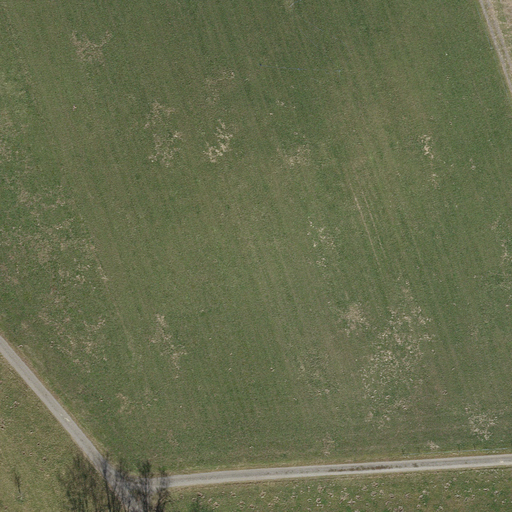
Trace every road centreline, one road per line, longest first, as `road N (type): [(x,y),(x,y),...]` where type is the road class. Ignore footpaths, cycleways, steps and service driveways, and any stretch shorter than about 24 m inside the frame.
road 1 (track): [(123,487),(511,461)]
road 2 (track): [(138,511),(0,346)]
